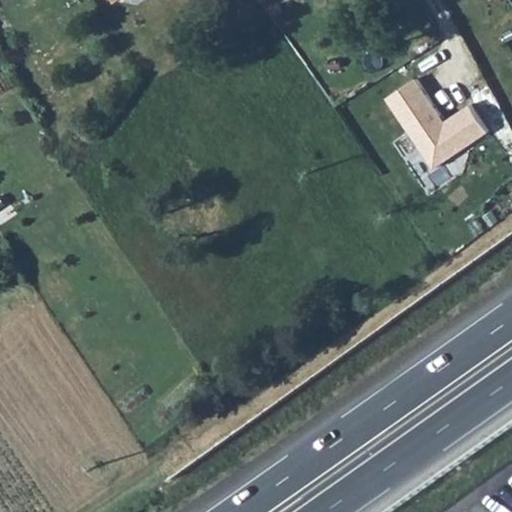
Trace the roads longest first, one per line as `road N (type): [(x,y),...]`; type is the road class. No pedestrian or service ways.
road 1 (trunk): [(511,323),(245,511)]
road 2 (trunk): [(331,511),(511,386)]
